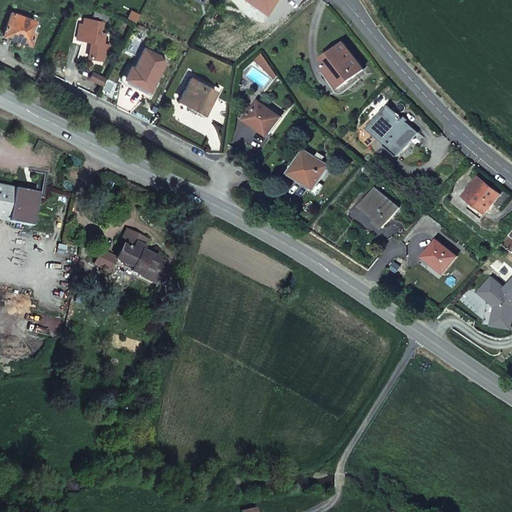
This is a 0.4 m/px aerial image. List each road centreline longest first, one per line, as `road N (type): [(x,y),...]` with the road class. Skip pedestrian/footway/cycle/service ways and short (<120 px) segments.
road 1 (residential): [(0,54),(218,168),(218,206)]
road 2 (primary): [(0,96),(218,206)]
road 3 (unclassified): [(511,174),(461,133),(342,0)]
road 4 (primary): [(218,206),(423,334)]
road 5 (residential): [(423,334),(324,487),(298,511)]
